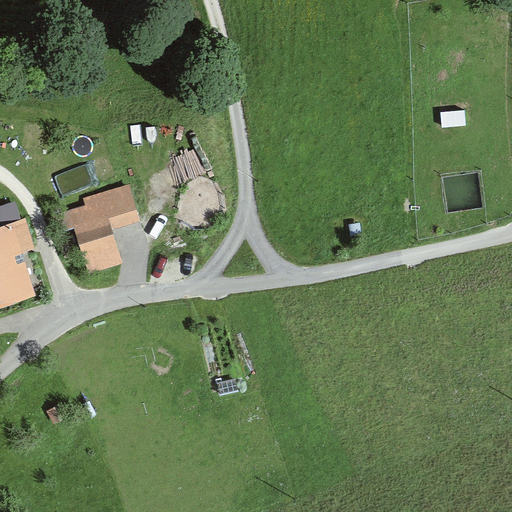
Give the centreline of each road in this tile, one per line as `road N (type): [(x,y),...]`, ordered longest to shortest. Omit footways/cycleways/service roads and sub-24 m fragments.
road 1 (unclassified): [(511,233),(324,274),(126,297),(76,315),(0,371)]
road 2 (track): [(196,288),(235,239),(247,206),(245,164),(207,0)]
road 3 (track): [(76,315),(34,212),(0,173)]
